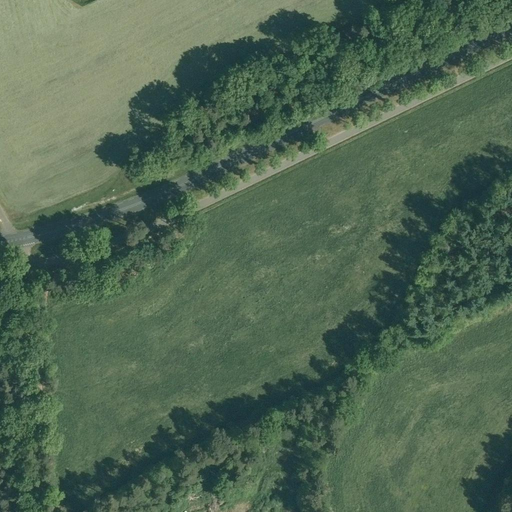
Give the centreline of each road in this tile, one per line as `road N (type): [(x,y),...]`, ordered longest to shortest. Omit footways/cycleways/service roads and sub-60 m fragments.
road 1 (primary): [(18,240),(147,199),(511,26)]
road 2 (unclassified): [(30,266),(143,230),(511,53)]
road 3 (track): [(45,511),(30,266)]
